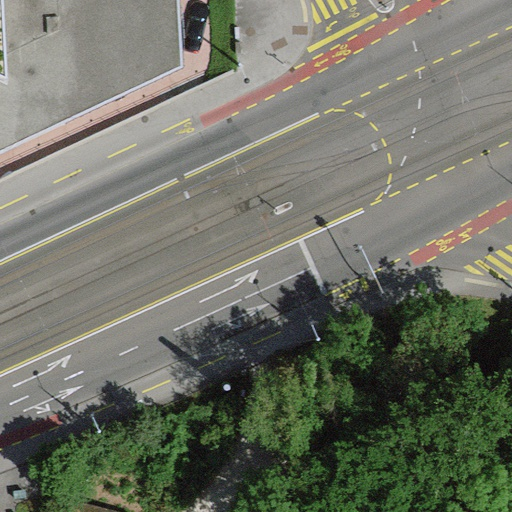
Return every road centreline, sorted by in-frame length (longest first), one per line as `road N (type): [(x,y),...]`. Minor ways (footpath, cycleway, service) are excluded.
road 1 (secondary): [(0,409),(511,168)]
road 2 (secondary): [(434,37),(0,244)]
road 3 (tertiary): [(511,137),(434,37)]
